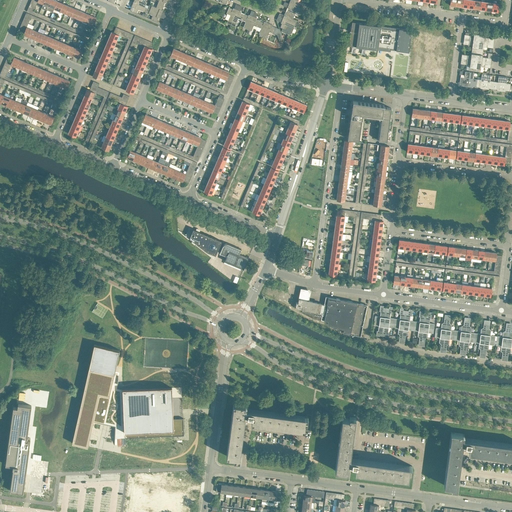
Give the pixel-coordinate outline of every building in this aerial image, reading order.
[(44,0),(43,4),(41,7),(47,10),(50,0),(44,0)] [(55,0),(50,0),(47,10),(52,12),(54,8),(57,1),(55,0)] [(290,0),(289,3),(302,9),(303,5),(297,2),(298,0),(290,0)] [(60,11),(63,3),(57,1),(54,8),(60,11)] [(145,7),(133,2),(132,6),(133,6),(131,10),(130,10),(137,13),(138,9),(144,11),(146,7),(145,7)] [(65,13),(68,5),(63,3),(60,11),(65,13)] [(302,9),(289,3),(287,7),(288,8),(287,12),(292,14),(294,15),(296,11),(303,14),(305,10),(302,9)] [(162,10),(163,6),(158,4),(156,7),(152,5),(150,9),(161,14),(163,10),(162,10)] [(65,13),(64,15),(67,16),(68,14),(71,15),(74,8),(68,5),(65,13)] [(231,24),(237,9),(233,8),(233,9),(229,7),(226,13),(227,13),(225,19),(228,20),(227,23),(231,24)] [(76,18),(80,10),(74,8),(71,15),(76,18)] [(147,8),(146,12),(153,15),(151,19),(158,22),(158,21),(157,21),(159,17),(160,18),(161,14),(150,9),(147,8)] [(241,12),(241,11),(237,9),(231,24),(235,26),(238,18),(242,20),(244,14),(241,12)] [(82,20),(85,12),(80,10),(76,18),(82,20)] [(291,18),(292,14),(287,12),(286,11),(283,18),(295,24),(298,25),(300,21),(291,18)] [(88,22),(91,15),(85,12),(82,20),(88,22)] [(247,29),(252,16),(249,14),(248,15),(245,14),(244,14),(242,20),(246,21),(243,27),(247,29)] [(93,25),(96,17),(91,15),(88,22),(93,25)] [(257,26),(260,20),(256,19),(257,18),(252,16),(247,29),(251,30),(254,25),(257,26)] [(292,32),(295,24),(283,18),(280,23),(282,23),(280,27),(282,28),(281,31),(287,33),(288,34),(290,33),(291,33),(292,32)] [(257,26),(256,30),(260,31),(259,34),(260,34),(259,36),(262,37),(263,35),(268,23),(264,21),(264,22),(260,21),(260,20),(257,26)] [(409,52),(412,30),(352,22),(349,46),(378,50),(378,48),(409,52)] [(263,35),(262,38),(265,39),(266,37),(267,37),(269,31),(277,35),(279,40),(283,39),(279,29),(276,27),(276,26),(275,27),(272,25),(272,24),(268,23),(263,35)] [(29,37),(32,29),(27,26),(25,29),(24,32),(24,34),(29,37)] [(35,39),(38,31),(32,29),(29,37),(35,39)] [(479,41),(480,31),(475,30),(474,36),(470,35),(470,38),(464,37),(464,39),(479,41)] [(40,41),(44,34),(38,31),(35,39),(40,41)] [(116,33),(114,32),(112,31),(109,37),(117,40),(119,34),(116,33)] [(488,40),(489,38),(485,37),(486,32),(480,31),(479,41),(494,43),(494,41),(488,40)] [(46,44),(49,36),(44,34),(40,41),(46,44)] [(51,46),(55,38),(49,36),(46,44),(51,46)] [(114,46),(117,40),(109,37),(107,42),(114,46)] [(57,49),(60,41),(55,38),(51,46),(57,49)] [(477,51),(479,41),(464,39),(464,41),(469,42),(469,45),(473,45),(472,50),(477,51)] [(63,51),(66,43),(60,41),(57,49),(63,51)] [(484,47),(487,47),(488,45),(493,45),(494,43),(479,41),(477,51),(483,52),(484,47)] [(112,51),(114,46),(107,42),(104,48),(112,51)] [(68,53),(71,46),(66,43),(63,51),(68,53)] [(150,48),(147,46),(145,45),(142,51),(150,54),(152,49),(150,48)] [(74,56),(77,48),(71,46),(68,53),(74,56)] [(79,58),(82,50),(77,48),(74,56),(79,58)] [(112,51),(104,48),(102,53),(110,57),(112,51)] [(176,58),(179,50),(173,48),(170,55),(176,58)] [(182,60),(185,53),(179,50),(176,58),(182,60)] [(476,61),(477,51),(472,50),(471,55),(468,55),(467,58),(462,57),(461,59),(476,61)] [(147,60),(150,54),(142,51),(140,56),(147,60)] [(485,60),(486,57),(482,57),(483,52),(477,51),(476,61),(491,63),(491,61),(485,60)] [(107,62),(110,57),(102,53),(100,59),(107,62)] [(187,63),(190,55),(185,53),(182,60),(187,63)] [(193,65),(196,57),(190,55),(187,63),(193,65)] [(147,60),(140,56),(138,62),(145,65),(147,60)] [(16,67),(19,59),(14,57),(12,60),(11,63),(11,64),(16,67)] [(198,67),(201,60),(196,57),(193,65),(198,67)] [(22,69),(25,61),(19,59),(16,67),(22,69)] [(105,68),(107,62),(100,59),(97,65),(105,68)] [(475,71),(476,61),(461,59),(461,61),(467,62),(466,64),(470,65),(469,70),(475,71)] [(204,70),(207,62),(201,60),(198,67),(204,70)] [(27,71),(31,64),(25,61),(22,69),(27,71)] [(485,64),(491,65),(491,63),(476,61),(475,71),(480,72),(481,67),(484,67),(485,64)] [(143,71),(145,65),(138,62),(135,68),(143,71)] [(209,72),(212,64),(207,62),(204,70),(209,72)] [(33,74),(36,66),(31,64),(27,71),(33,74)] [(215,74),(218,67),(212,64),(209,72),(215,74)] [(103,73),(105,68),(97,65),(95,70),(103,73)] [(39,76),(42,69),(36,66),(33,74),(39,76)] [(220,77),(224,69),(218,67),(215,74),(220,77)] [(143,71),(135,68),(133,73),(140,76),(143,71)] [(44,78),(47,71),(42,69),(39,76),(44,78)] [(220,77),(219,80),(225,82),(226,79),(227,76),(228,74),(229,72),(224,69),(220,77)] [(100,79),(103,73),(95,70),(93,76),(100,79)] [(50,81),(53,73),(47,71),(44,78),(50,81)] [(468,87),(470,72),(465,71),(464,77),(460,77),(459,84),(463,85),(463,86),(468,87)] [(476,86),(477,79),(473,78),(474,72),(470,72),(468,87),(472,87),(472,86),(476,86)] [(55,83),(59,76),(53,73),(50,81),(55,83)] [(138,82),(140,76),(133,73),(131,79),(138,82)] [(484,89),(486,74),(482,74),(481,80),(477,79),(476,86),(480,87),(480,88),(484,89)] [(486,74),(484,89),(489,90),(489,88),(493,89),(494,81),(490,81),(491,75),(489,75),(486,74)] [(61,86),(64,78),(59,76),(55,83),(61,86)] [(494,81),(493,89),(497,89),(497,91),(501,91),(503,76),(499,76),(498,82),(494,81)] [(503,76),(501,91),(505,92),(506,90),(510,91),(511,83),(507,83),(507,77),(503,76)] [(66,88),(70,80),(64,78),(61,86),(66,88)] [(136,87),(138,82),(131,79),(128,84),(136,87)] [(162,91),(165,83),(159,81),(156,88),(162,91)] [(253,91),(256,83),(251,81),(248,88),(253,91)] [(168,93),(171,86),(165,83),(162,91),(168,93)] [(257,97),(259,93),(262,85),(256,83),(253,91),(252,94),(257,97)] [(133,93),(136,87),(128,84),(126,90),(133,93)] [(264,95),(268,88),(262,85),(259,93),(264,95)] [(173,95),(176,88),(171,86),(168,93),(173,95)] [(179,98),(182,90),(176,88),(173,95),(179,98)] [(270,98),(273,90),(268,88),(264,95),(270,98)] [(95,92),(90,90),(87,89),(85,94),(92,97),(95,92)] [(184,100),(187,93),(182,90),(179,98),(184,100)] [(275,100),(279,93),(273,90),(270,98),(275,100)] [(193,95),(190,103),(195,105),(198,98),(200,94),(194,92),(193,95)] [(6,105),(9,97),(10,95),(5,93),(4,95),(1,103),(6,105)] [(190,103),(193,95),(187,93),(184,100),(190,103)] [(281,103),(284,95),(279,93),(275,100),(281,103)] [(90,103),(92,97),(85,94),(82,100),(90,103)] [(287,105),(290,97),(284,95),(281,103),(287,105)] [(12,107),(15,100),(9,97),(6,105),(12,107)] [(15,100),(12,107),(17,110),(22,100),(22,99),(17,97),(15,100)] [(204,100),(201,107),(206,110),(209,102),(211,99),(205,97),(204,100)] [(292,107),(295,100),(290,97),(287,105),(292,107)] [(201,107),(204,100),(198,98),(195,105),(201,107)] [(17,110),(23,112),(27,102),(22,100),(17,110)] [(88,108),(90,103),(82,100),(80,105),(88,108)] [(298,110),(301,102),(295,100),(292,107),(298,110)] [(247,109),(250,104),(243,101),(240,106),(247,109)] [(384,105),(353,101),(348,139),(359,140),(362,118),(381,121),(379,140),(387,141),(391,108),(384,107),(384,105)] [(27,102),(23,112),(29,114),(32,107),(33,105),(27,102)] [(214,108),(215,105),(209,102),(206,110),(212,112),(212,111),(214,108)] [(303,112),(306,106),(307,105),(301,102),(298,110),(303,112)] [(128,106),(125,105),(120,103),(118,108),(125,111),(128,106)] [(108,104),(107,108),(114,111),(115,110),(117,111),(115,114),(123,117),(125,111),(118,108),(118,109),(108,104)] [(88,108),(80,105),(78,111),(85,114),(88,108)] [(245,115),(247,109),(240,106),(238,112),(245,115)] [(34,117),(37,109),(32,107),(29,114),(34,117)] [(40,119),(43,112),(37,109),(34,117),(40,119)] [(83,120),(85,114),(78,111),(75,116),(83,120)] [(45,122),(48,114),(43,112),(40,119),(45,122)] [(248,116),(245,115),(238,112),(235,117),(243,120),(245,121),(248,116)] [(51,124),(54,116),(48,114),(45,122),(51,124)] [(121,123),(123,117),(115,114),(113,119),(121,123)] [(148,124),(151,116),(146,114),(143,121),(148,124)] [(81,125),(83,120),(75,116),(73,122),(81,125)] [(154,126),(157,119),(151,116),(148,124),(154,126)] [(240,126),(243,120),(235,117),(233,123),(240,126)] [(121,123),(113,119),(111,125),(118,128),(121,123)] [(159,128),(162,121),(157,119),(154,126),(159,128)] [(165,131),(168,123),(162,121),(159,128),(165,131)] [(296,130),(298,125),(291,121),(288,127),(296,130)] [(78,131),(81,125),(73,122),(71,127),(78,131)] [(170,133),(173,126),(168,123),(165,131),(170,133)] [(240,126),(233,123),(231,128),(238,131),(240,126)] [(118,128),(111,125),(108,131),(116,134),(118,128)] [(176,135),(179,128),(173,126),(170,133),(176,135)] [(76,136),(78,131),(71,127),(68,133),(76,136)] [(293,136),(296,130),(288,127),(286,133),(293,136)] [(181,138),(185,130),(179,128),(176,135),(181,138)] [(236,137),(238,131),(231,128),(228,134),(236,137)] [(187,140),(190,133),(185,130),(181,138),(187,140)] [(114,139),(116,134),(108,131),(106,136),(114,139)] [(192,143),(196,135),(190,133),(187,140),(192,143)] [(291,141),(293,136),(286,133),(284,138),(291,141)] [(233,142),(236,137),(228,134),(226,139),(233,142)] [(200,141),(201,138),(201,137),(196,135),(192,143),(198,145),(198,144),(200,141)] [(111,145),(114,139),(106,136),(104,142),(111,145)] [(289,147),(291,141),(284,138),(281,144),(289,147)] [(231,148),(233,142),(226,139),(224,145),(231,148)] [(109,151),(111,145),(104,142),(101,147),(109,151)] [(289,147),(281,144),(279,149),(286,152),(289,147)] [(228,155),(230,150),(223,146),(221,152),(228,155)] [(284,158),(286,152),(279,149),(276,155),(284,158)] [(132,160),(136,152),(130,150),(127,157),(132,160)] [(138,162),(141,155),(136,152),(132,160),(138,162)] [(226,161),(228,155),(221,152),(218,158),(226,161)] [(143,164),(147,157),(141,155),(138,162),(143,164)] [(282,163),(284,158),(276,155),(274,160),(282,163)] [(149,167),(152,159),(147,157),(143,164),(149,167)] [(218,158),(216,163),(223,166),(226,168),(228,162),(226,161),(218,158)] [(155,169),(158,162),(152,159),(149,167),(155,169)] [(279,169),(282,163),(274,160),(272,166),(279,169)] [(166,174),(170,164),(164,161),(163,164),(160,171),(166,174)] [(160,171),(163,164),(158,162),(155,169),(160,171)] [(221,172),(223,166),(216,163),(214,169),(221,172)] [(176,166),(170,164),(166,174),(171,176),(175,169),(176,166)] [(276,176),(279,170),(271,167),(269,173),(276,176)] [(177,179),(180,171),(175,169),(171,176),(177,179)] [(218,177),(221,172),(214,169),(211,174),(218,177)] [(183,181),(183,180),(184,177),(185,175),(186,173),(180,171),(177,179),(183,181)] [(274,181),(276,176),(269,173),(266,178),(274,181)] [(216,183),(218,177),(211,174),(209,180),(216,183)] [(272,187),(274,181),(266,178),(264,184),(272,187)] [(214,188),(216,183),(209,180),(206,185),(214,188)] [(272,187),(264,184),(262,189),(269,193),(272,187)] [(211,194),(214,188),(206,185),(204,191),(211,194)] [(259,188),(256,193),(259,195),(267,198),(269,193),(262,189),(259,188)] [(264,204),(267,198),(259,195),(257,200),(264,204)] [(262,209),(264,204),(257,200),(254,206),(262,209)] [(260,215),(262,209),(254,206),(252,212),(260,215)] [(222,241),(193,229),(189,237),(207,251),(216,255),(222,241)] [(241,249),(229,244),(228,243),(227,243),(226,243),(225,244),(224,244),(223,245),(222,246),(220,253),(227,256),(224,261),(244,269),(248,258),(239,254),(241,249)] [(310,291),(300,289),(298,298),(309,300),(310,291)] [(367,305),(341,299),(326,296),(324,304),(300,299),(298,308),(302,309),(302,312),(313,318),(324,320),(328,321),(328,324),(334,327),(344,329),(343,332),(361,336),(367,305)] [(384,322),(386,307),(384,307),(383,311),(381,311),(380,316),(375,315),(374,320),(384,322)] [(394,323),(395,318),(390,318),(391,313),(388,312),(389,308),(386,307),(384,322),(394,323)] [(404,324),(406,310),(403,310),(403,314),(400,314),(400,319),(395,318),(394,323),(404,324)] [(414,325),(415,321),(410,320),(410,315),(408,315),(409,310),(406,310),(404,324),(414,325)] [(424,327),(426,313),(423,313),(422,317),(420,316),(419,321),(415,321),(414,325),(424,327)] [(428,313),(426,313),(424,327),(434,328),(434,323),(429,323),(430,318),(428,317),(428,313)] [(445,333),(447,319),(444,319),(444,323),(441,323),(441,328),(436,327),(435,332),(445,333)] [(455,335),(456,330),(451,329),(451,324),(449,324),(450,320),(447,319),(445,333),(455,335)] [(383,335),(384,322),(374,320),(374,325),(379,326),(378,331),(380,331),(380,335),(383,335)] [(394,327),(394,323),(384,322),(383,335),(385,336),(386,332),(388,332),(389,327),(394,327)] [(465,336),(467,322),(464,322),(463,326),(461,326),(461,331),(456,330),(455,335),(465,336)] [(475,337),(475,333),(471,332),(471,327),(469,327),(470,323),(467,322),(465,336),(475,337)] [(402,338),(404,324),(394,323),(394,327),(398,328),(398,333),(400,334),(399,338),(402,338)] [(413,330),(414,325),(404,324),(402,338),(405,338),(405,334),(408,335),(408,329),(413,330)] [(422,341),(424,327),(414,325),(413,330),(418,331),(417,336),(420,336),(419,340),(422,341)] [(485,339),(487,325),(484,325),(483,329),(481,328),(480,333),(475,333),(475,337),(485,339)] [(489,325),(487,325),(485,339),(495,340),(495,335),(490,335),(491,330),(489,330),(489,325)] [(433,333),(434,328),(424,327),(422,341),(425,341),(425,337),(427,337),(428,332),(433,333)] [(507,342),(509,328),(506,327),(505,332),(503,331),(502,336),(497,336),(497,340),(507,342)] [(443,347),(445,333),(435,332),(435,337),(440,337),(439,342),(441,343),(441,347),(443,347)] [(454,339),(455,335),(445,333),(443,347),(446,348),(447,344),(449,344),(450,339),(454,339)] [(463,350),(465,336),(455,335),(454,339),(459,340),(459,345),(461,345),(460,350),(463,350)] [(474,342),(475,337),(465,336),(463,350),(466,350),(466,346),(469,347),(469,341),(474,342)] [(483,353),(485,339),(475,337),(474,342),(479,343),(478,348),(481,348),(480,352),(483,353)] [(494,345),(495,340),(485,339),(483,353),(486,353),(486,349),(488,349),(489,344),(494,345)] [(505,356),(507,342),(497,340),(496,345),(501,346),(500,351),(503,351),(502,355),(505,356)] [(94,344),(72,443),(88,446),(93,421),(94,419),(104,421),(104,422),(107,423),(108,422),(115,423),(115,426),(115,437),(125,437),(173,435),(184,435),(183,418),(173,418),(172,397),(182,397),(182,386),(123,388),(122,388),(118,387),(118,375),(114,374),(115,372),(116,366),(120,350),(94,344)] [(245,409),(246,404),(234,403),(227,456),(239,457),(245,418),(252,419),(252,422),(304,429),(306,416),(253,409),(253,410),(245,409)] [(27,438),(31,405),(18,404),(18,407),(13,407),(6,464),(13,465),(13,468),(10,490),(23,492),(30,441),(31,438),(27,438)] [(410,466),(357,459),(358,455),(351,454),(355,419),(342,417),(335,470),(347,472),(348,465),(356,466),(356,471),(408,479),(410,466)] [(444,485),(457,486),(462,447),(469,448),(469,451),(511,456),(511,443),(470,438),(470,439),(462,438),(462,433),(451,432),(444,485)] [(227,493),(228,484),(221,483),(221,484),(217,483),(216,491),(227,493)] [(273,505),(274,499),(275,491),(269,490),(267,504),(267,505),(273,505)]
